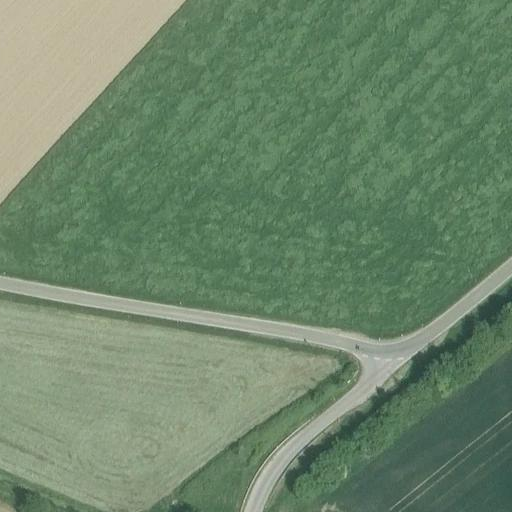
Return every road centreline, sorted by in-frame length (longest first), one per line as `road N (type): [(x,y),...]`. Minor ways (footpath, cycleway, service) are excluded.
road 1 (tertiary): [(0,288),(400,353)]
road 2 (unclassified): [(255,511),(282,457),(400,353)]
road 3 (tertiary): [(400,353),(511,269)]
